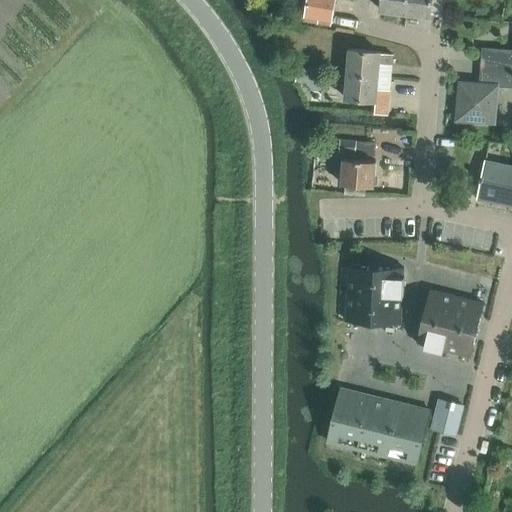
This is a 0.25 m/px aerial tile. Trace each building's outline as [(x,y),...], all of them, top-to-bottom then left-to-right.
[(308,0),(306,13),(332,18),(335,0),(308,0)] [(381,0),(380,9),(405,12),(406,0),(381,0)] [(406,0),(405,12),(430,15),(432,0),(406,0)] [(456,119),(495,122),(498,84),(511,85),(511,49),(482,47),(479,82),(458,80),(456,119)] [(380,52),(380,51),(349,48),(347,72),(378,74),(379,62),(391,63),(392,53),(380,52)] [(345,97),(376,100),(376,98),(388,99),(389,87),(377,86),(378,74),(347,72),(345,97)] [(339,152),(355,152),(355,139),(339,139),(339,152)] [(345,191),(355,192),(365,192),(366,184),(374,185),(375,160),(344,158),(342,182),(345,183),(345,191)] [(511,165),(485,159),(477,197),(511,204),(511,165)] [(358,231),(359,211),(335,210),(335,230),(358,231)] [(373,322),(401,324),(404,268),(376,267),(366,266),(348,265),(347,293),(346,321),(353,321),(373,322)] [(471,357),(477,330),(484,303),(457,297),(430,290),(427,302),(423,317),(417,344),(444,350),(471,357)] [(328,442),(358,449),(387,457),(417,464),(430,411),(400,404),(371,396),(341,389),(328,442)] [(456,434),(463,406),(440,400),(436,413),(432,429),(441,431),(456,434)]
